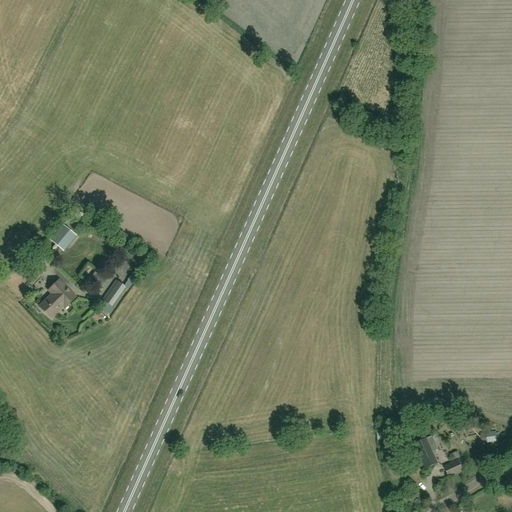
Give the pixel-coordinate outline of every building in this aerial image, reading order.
[(63,252),(76,236),(62,225),(49,240),(63,252)] [(90,279),(102,287),(107,279),(95,271),(90,279)] [(42,305),(53,317),(68,302),(70,304),(78,296),(61,279),(53,287),(57,290),(42,305)] [(114,308),(128,289),(115,281),(102,300),(114,308)] [(481,433),(482,443),(498,440),(496,431),(481,433)] [(439,450),(433,436),(414,443),(419,453),(420,453),(426,468),(437,463),(432,453),(439,450)] [(449,478),(463,471),(458,460),(443,466),(449,478)]
